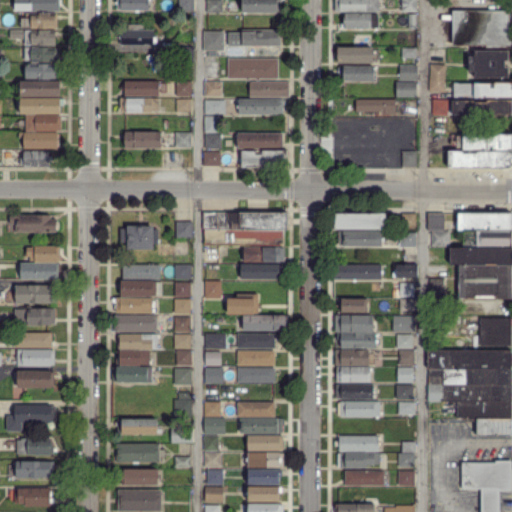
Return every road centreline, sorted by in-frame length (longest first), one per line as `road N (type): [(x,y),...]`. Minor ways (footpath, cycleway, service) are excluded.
road 1 (residential): [(89,0),(87,511)]
road 2 (residential): [(0,188),(511,189)]
road 3 (residential): [(309,511),(310,0)]
